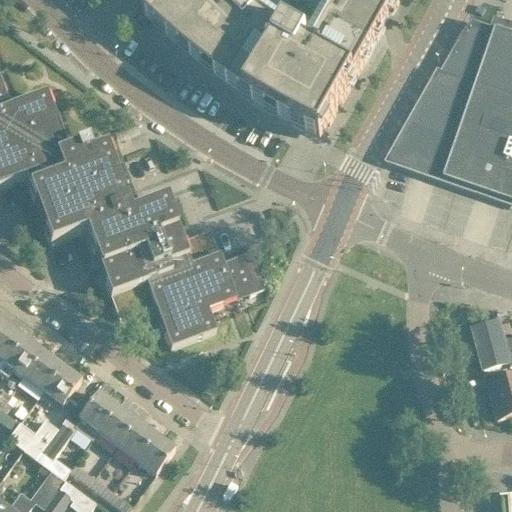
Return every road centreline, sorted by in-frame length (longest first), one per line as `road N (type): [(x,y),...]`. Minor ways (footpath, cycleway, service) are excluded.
road 1 (residential): [(340,213),(174,122),(36,0)]
road 2 (residential): [(232,440),(0,272)]
road 3 (tertiary): [(232,440),(340,213)]
road 4 (tertiary): [(340,213),(452,0)]
road 5 (unclassified): [(443,445),(418,328),(432,256)]
